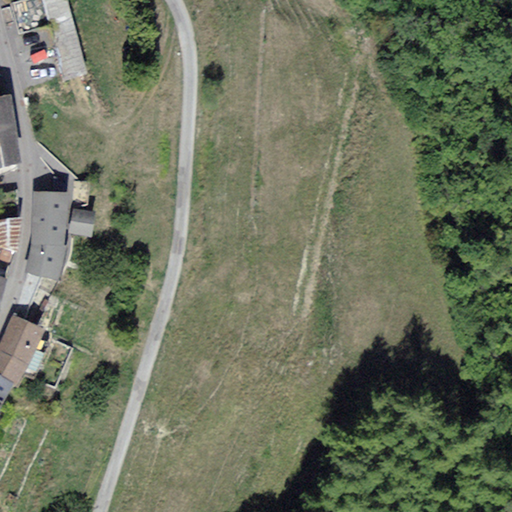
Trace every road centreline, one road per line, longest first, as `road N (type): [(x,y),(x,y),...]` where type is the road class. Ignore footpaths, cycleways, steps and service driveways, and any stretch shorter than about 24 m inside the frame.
road 1 (unclassified): [(102,511),(178,246),(190,83),(174,0)]
road 2 (tertiary): [(0,316),(28,222),(24,133),(0,47)]
